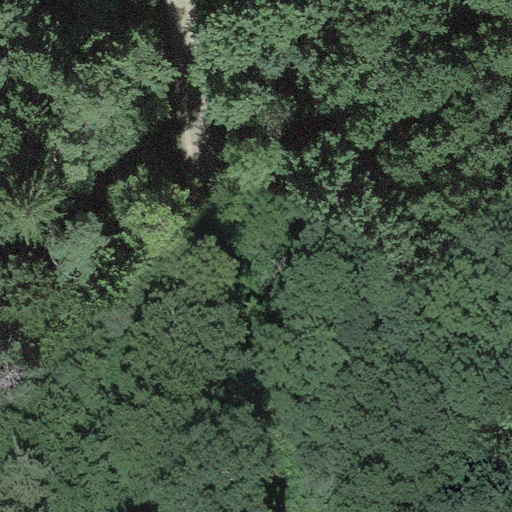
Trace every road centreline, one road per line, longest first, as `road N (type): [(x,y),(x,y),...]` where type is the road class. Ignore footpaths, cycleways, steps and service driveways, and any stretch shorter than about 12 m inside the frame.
road 1 (track): [(286,511),(238,0)]
road 2 (track): [(182,511),(245,95)]
